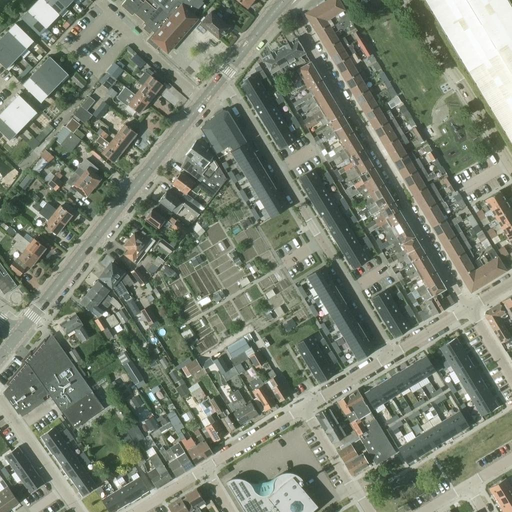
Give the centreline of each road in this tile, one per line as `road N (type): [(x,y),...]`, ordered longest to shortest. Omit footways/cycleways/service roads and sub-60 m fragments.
road 1 (residential): [(283,1),(469,309)]
road 2 (residential): [(218,82),(389,353)]
road 3 (tertiary): [(19,333),(202,101)]
road 4 (residential): [(511,167),(412,0)]
road 5 (residential): [(76,511),(0,402)]
road 6 (residential): [(202,101),(106,14)]
road 7 (residential): [(368,511),(302,408)]
